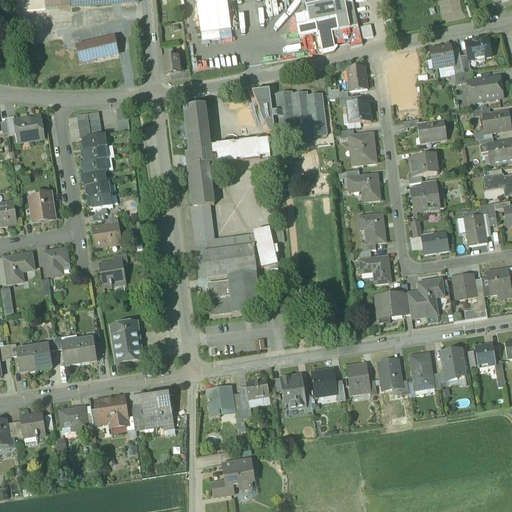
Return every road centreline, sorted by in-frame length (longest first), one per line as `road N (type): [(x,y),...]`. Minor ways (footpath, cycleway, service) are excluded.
road 1 (residential): [(376,49),(404,268),(511,252)]
road 2 (residential): [(511,323),(191,373)]
road 3 (residential): [(153,96),(191,373)]
road 4 (residential): [(153,96),(376,49)]
road 5 (residential): [(191,373),(0,401)]
road 6 (residential): [(191,373),(192,511)]
road 7 (residential): [(56,99),(77,233)]
road 8 (residential): [(376,49),(504,22)]
